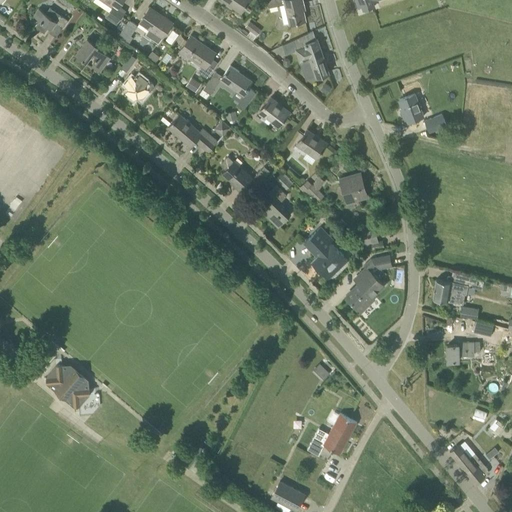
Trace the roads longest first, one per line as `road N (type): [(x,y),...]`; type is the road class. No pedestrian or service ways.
road 1 (tertiary): [(374,376),(291,283),(156,156),(0,39)]
road 2 (tertiary): [(374,376),(407,323),(413,265),(404,200),(368,110)]
road 3 (residential): [(368,110),(333,119),(180,0)]
road 4 (tertiary): [(487,511),(374,376)]
